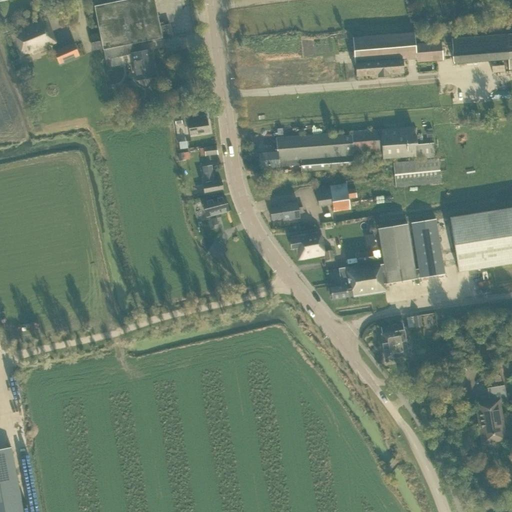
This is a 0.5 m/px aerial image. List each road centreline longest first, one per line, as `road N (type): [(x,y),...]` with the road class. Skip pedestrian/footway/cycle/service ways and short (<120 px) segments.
road 1 (secondary): [(338,339),(259,238),(238,195),(212,5)]
road 2 (secondary): [(444,511),(404,428),(338,339)]
road 3 (track): [(227,133),(416,115)]
road 4 (unclassified): [(338,339),(376,315),(511,294)]
